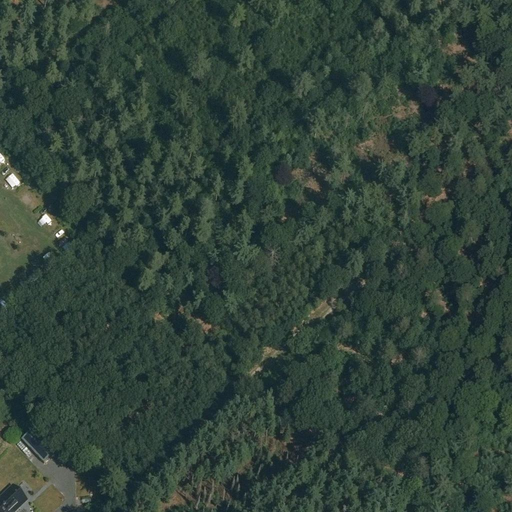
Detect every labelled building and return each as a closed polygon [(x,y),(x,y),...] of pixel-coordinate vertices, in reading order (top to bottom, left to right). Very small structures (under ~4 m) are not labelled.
[(73,237),(64,242),(69,251),(79,246),(73,237)] [(31,432),(21,441),(44,465),(54,456),(31,432)] [(49,468),(56,464),(53,459),(46,463),(49,468)] [(63,478),(76,474),(74,467),(61,471),(63,478)] [(96,484),(84,501),(90,506),(102,489),(96,484)] [(16,511),(20,509),(26,502),(27,502),(13,487),(0,499),(0,511),(16,511)]
